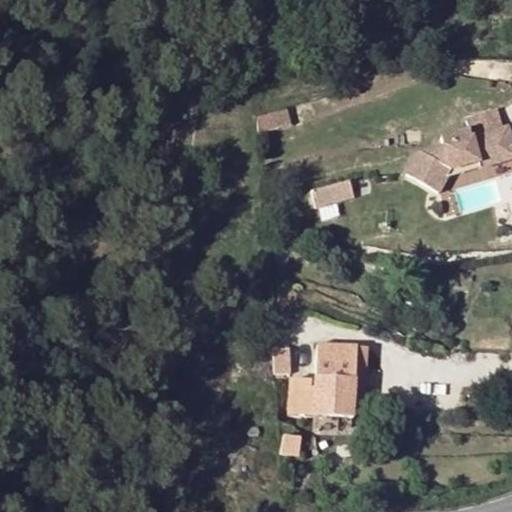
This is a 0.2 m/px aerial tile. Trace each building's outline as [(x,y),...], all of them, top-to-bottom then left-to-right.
[(435,194),(443,179),(448,171),(472,165),(475,171),(511,160),(511,154),(504,131),(469,140),(467,131),(440,139),(441,148),(415,155),(404,175),(435,194)] [(448,171),(443,179),(475,171),(472,165),(448,171)] [(308,191),(312,209),(353,198),(349,181),(308,191)] [(351,419),(352,408),(354,350),(316,348),(315,384),(313,417),(351,419)] [(275,372),(290,373),(291,350),(276,349),(275,372)] [(354,350),(352,408),(364,409),(367,350),(354,350)] [(313,417),(315,384),(290,382),(288,416),(313,417)] [(283,438),(280,454),(280,457),(297,458),(299,439),(283,438)]
